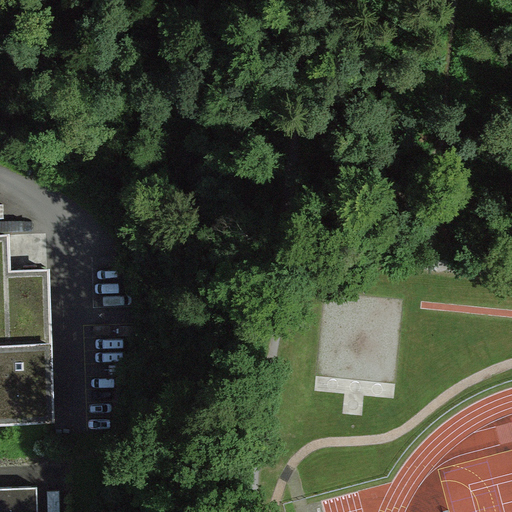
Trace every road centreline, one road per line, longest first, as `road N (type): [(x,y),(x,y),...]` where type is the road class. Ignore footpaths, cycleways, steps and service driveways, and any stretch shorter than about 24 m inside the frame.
road 1 (track): [(437,260),(460,0)]
road 2 (track): [(294,250),(312,0)]
road 3 (track): [(511,270),(294,250)]
